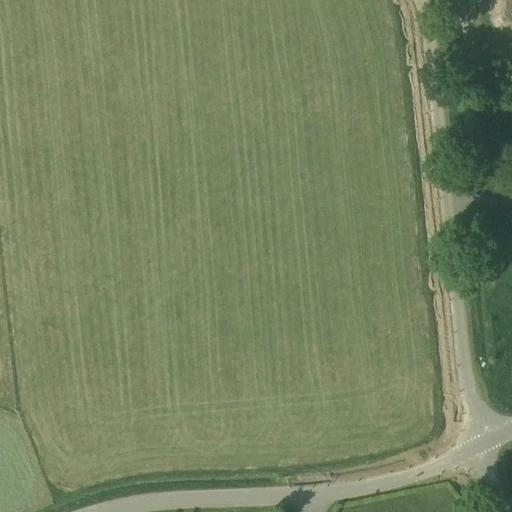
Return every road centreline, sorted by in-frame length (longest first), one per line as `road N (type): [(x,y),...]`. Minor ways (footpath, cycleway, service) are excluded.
road 1 (unclassified): [(481,445),(464,383),(416,0)]
road 2 (tertiary): [(481,445),(428,469),(350,488),(110,511)]
